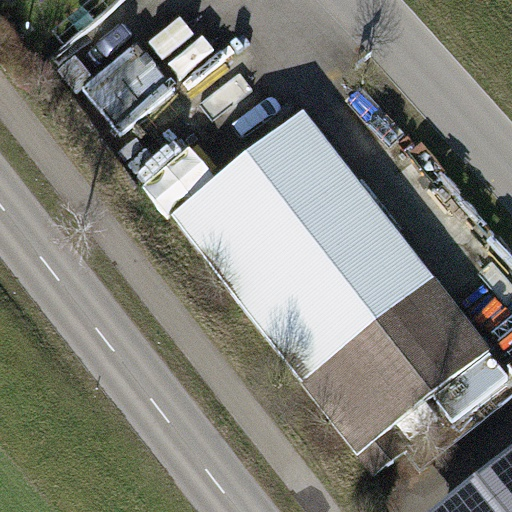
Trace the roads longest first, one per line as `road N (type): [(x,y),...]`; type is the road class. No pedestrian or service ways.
road 1 (tertiary): [(240,511),(0,203)]
road 2 (tertiary): [(511,168),(357,0)]
